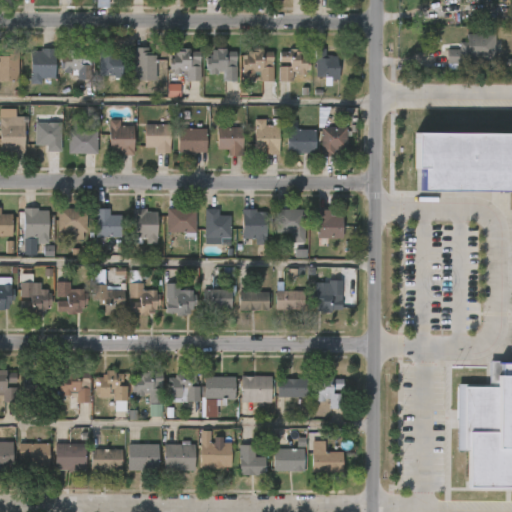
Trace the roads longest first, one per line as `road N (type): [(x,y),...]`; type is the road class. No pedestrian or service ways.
road 1 (tertiary): [(377,0),(371,511)]
road 2 (residential): [(377,23),(0,21)]
road 3 (residential): [(0,183),(375,183)]
road 4 (residential): [(0,342),(373,343)]
road 5 (residential): [(0,503),(371,506)]
